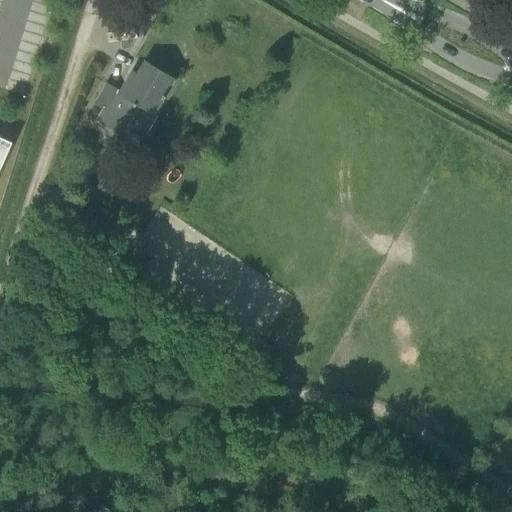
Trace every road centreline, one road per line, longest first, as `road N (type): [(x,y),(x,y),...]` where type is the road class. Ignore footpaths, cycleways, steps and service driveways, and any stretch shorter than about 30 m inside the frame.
road 1 (track): [(0,283),(64,75)]
road 2 (secondary): [(375,0),(454,58),(511,80)]
road 3 (secondary): [(511,61),(459,27),(387,0)]
